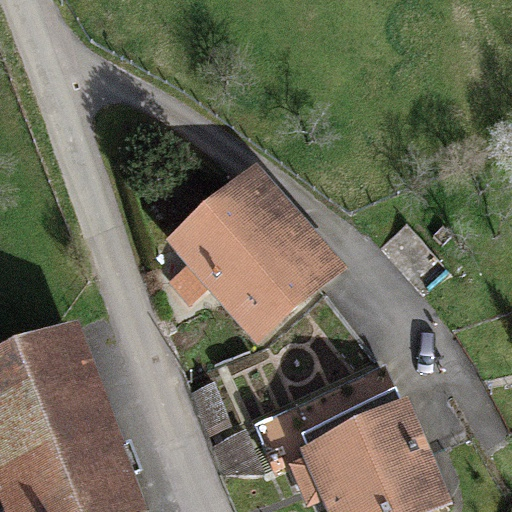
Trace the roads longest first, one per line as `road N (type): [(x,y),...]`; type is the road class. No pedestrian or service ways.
road 1 (track): [(511,465),(338,224),(187,115),(112,87),(47,76)]
road 2 (residential): [(16,0),(140,374),(200,511)]
